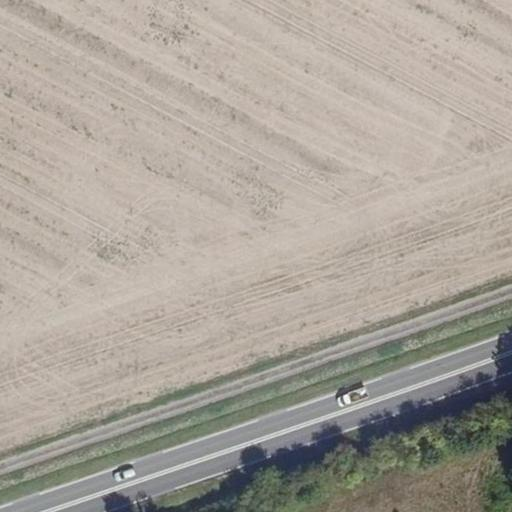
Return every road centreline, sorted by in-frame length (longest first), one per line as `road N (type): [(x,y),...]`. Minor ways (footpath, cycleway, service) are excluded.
road 1 (track): [(0,469),(511,286)]
road 2 (primary): [(49,511),(511,352)]
